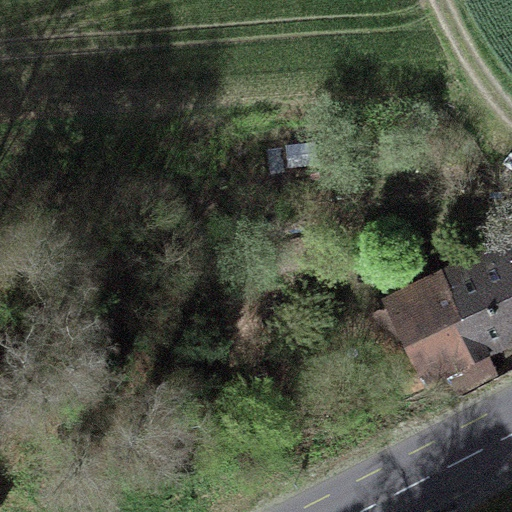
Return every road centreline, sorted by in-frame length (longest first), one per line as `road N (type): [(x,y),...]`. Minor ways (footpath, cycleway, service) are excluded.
road 1 (primary): [(511,430),(358,511)]
road 2 (track): [(440,0),(492,102),(511,119)]
